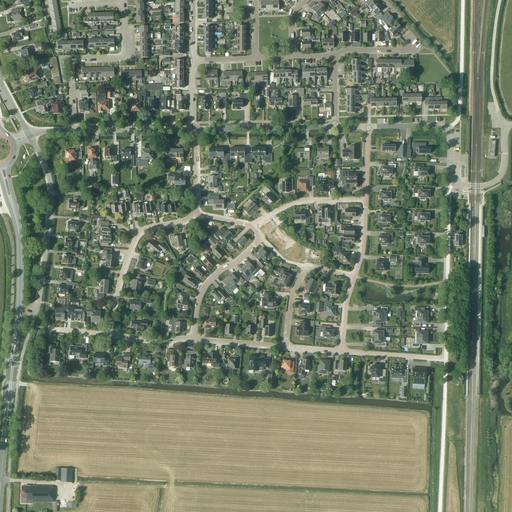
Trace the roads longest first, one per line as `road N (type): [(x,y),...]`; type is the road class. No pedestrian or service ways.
road 1 (primary): [(0,479),(18,234)]
road 2 (unclassified): [(445,359),(453,182)]
road 3 (residential): [(72,131),(71,62),(123,56),(122,2)]
road 4 (unclassified): [(37,301),(50,193),(28,134)]
road 5 (residential): [(108,334),(136,235),(193,214)]
road 6 (unclassified): [(334,126),(193,129)]
road 7 (residential): [(193,339),(203,289),(255,244),(250,226)]
road 8 (unclassified): [(453,182),(446,127),(368,126)]
road 9 (unclassified): [(499,0),(491,82),(503,125)]
road 10 (residential): [(250,226),(293,202),(365,199)]
road 11 (unclassified): [(193,129),(72,131)]
